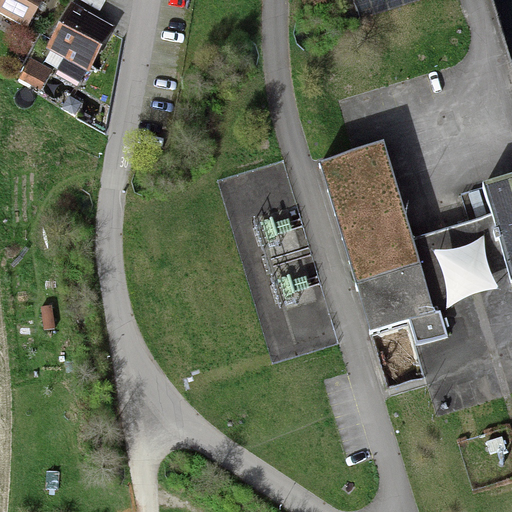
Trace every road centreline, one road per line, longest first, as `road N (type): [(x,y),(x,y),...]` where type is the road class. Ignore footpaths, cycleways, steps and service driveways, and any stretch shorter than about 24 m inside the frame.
road 1 (unclassified): [(142,0),(110,225),(125,376),(322,511)]
road 2 (unclassified): [(274,0),(281,95),(400,511)]
road 3 (track): [(125,376),(148,511)]
